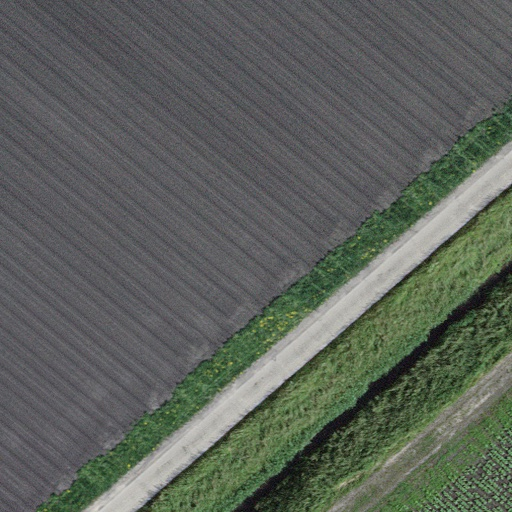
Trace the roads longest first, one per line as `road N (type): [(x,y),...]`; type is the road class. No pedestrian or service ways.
road 1 (track): [(511,165),(115,511)]
road 2 (track): [(511,373),(353,511)]
